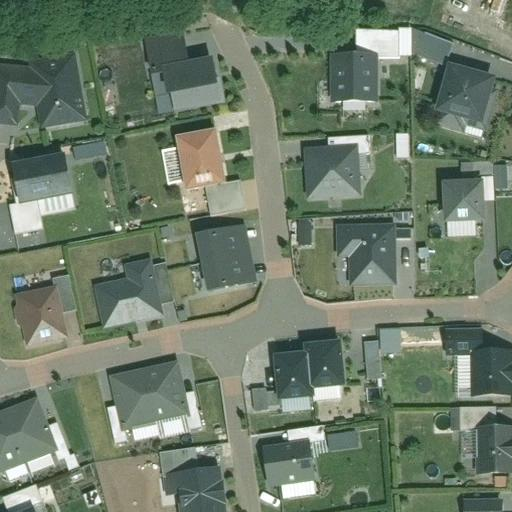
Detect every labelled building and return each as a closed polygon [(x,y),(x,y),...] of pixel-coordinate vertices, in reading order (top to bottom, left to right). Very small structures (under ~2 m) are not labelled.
[(421,55),(421,31),(383,31),(383,55),(421,55)] [(45,72),(0,67),(0,128),(20,130),(21,109),(41,110),(44,133),(90,126),(77,57),(45,63),(45,72)] [(379,57),(333,59),(335,106),(382,104),(379,57)] [(217,62),(167,72),(176,120),(227,110),(217,62)] [(502,90),(456,76),(442,121),(488,136),(502,90)] [(221,134),(179,142),(190,196),(231,188),(221,134)] [(359,149),(305,152),(308,204),(362,201),(359,149)] [(70,158),(14,170),(23,210),(79,198),(70,158)] [(487,190),(448,192),(450,232),(478,230),(489,229),(487,190)] [(361,285),(408,284),(407,223),(345,224),(345,259),(360,259),(361,285)] [(248,230),(199,240),(210,296),(259,287),(248,230)] [(105,334),(166,321),(156,276),(95,290),(105,334)] [(57,291),(20,299),(31,349),(68,341),(57,291)] [(408,328),(388,329),(389,355),(409,354),(408,328)] [(471,333),(435,332),(434,347),(471,348),(471,333)] [(383,349),(367,350),(370,384),(383,382),(383,349)] [(350,396),(345,351),(310,354),(309,361),(278,364),(280,391),(255,394),(256,418),(271,419),(270,414),(347,407),(346,397),(350,396)] [(453,353),(453,402),(499,402),(500,353),(453,353)] [(180,369),(111,382),(117,412),(109,413),(116,451),(131,449),(131,438),(189,427),(192,437),(204,434),(196,398),(187,398),(180,369)] [(0,480),(55,460),(59,467),(64,465),(70,477),(82,473),(77,460),(73,461),(59,428),(52,431),(39,404),(0,418),(0,480)] [(508,431),(488,431),(487,411),(447,412),(447,439),(463,438),(464,480),(509,479),(508,431)] [(291,451),(268,456),(273,495),(283,495),(284,505),(306,502),(305,493),(319,490),(314,453),(330,452),(327,432),(289,437),(291,451)] [(339,450),(367,448),(366,433),(337,435),(339,450)] [(198,454),(162,460),(164,492),(168,492),(169,502),(178,502),(179,511),(227,511),(223,478),(202,478),(198,454)] [(7,511),(42,511),(46,510),(37,490),(4,504),(7,511)]
